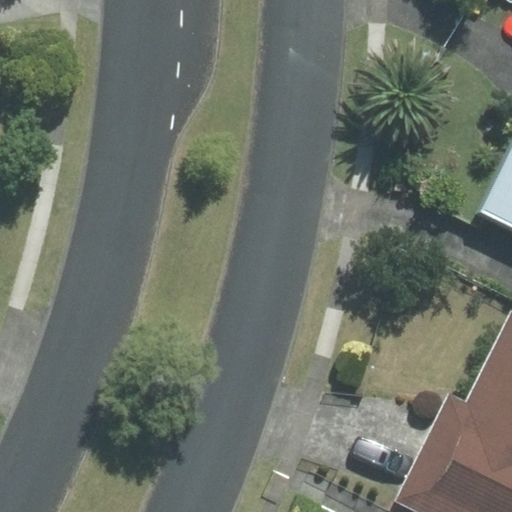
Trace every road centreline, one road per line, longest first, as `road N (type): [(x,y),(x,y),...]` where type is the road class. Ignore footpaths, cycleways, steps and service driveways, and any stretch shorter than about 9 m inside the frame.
road 1 (tertiary): [(14,511),(82,366),(116,251),(148,102),(154,0)]
road 2 (tertiary): [(303,0),(281,197),(257,307),(217,431),(178,511)]
